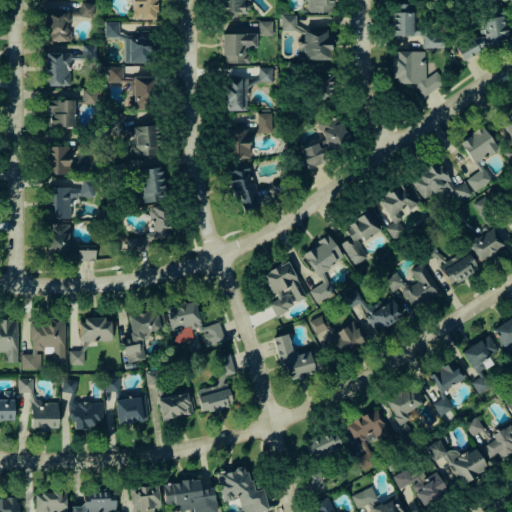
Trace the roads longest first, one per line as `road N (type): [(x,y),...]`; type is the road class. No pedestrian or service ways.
road 1 (residential): [(0,284),(107,283),(249,242),(511,70)]
road 2 (residential): [(0,458),(155,453),(271,427),(353,389),(511,286)]
road 3 (residential): [(297,511),(194,200),(188,0)]
road 4 (residential): [(22,284),(22,0)]
road 5 (residential): [(381,156),(359,98),(358,0)]
